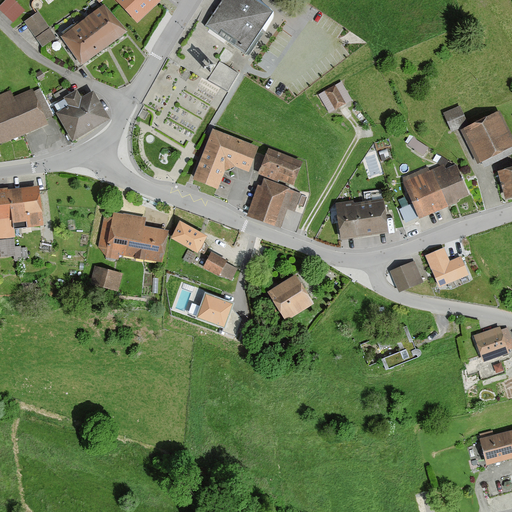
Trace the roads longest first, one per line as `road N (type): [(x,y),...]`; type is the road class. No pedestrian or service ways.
road 1 (unclassified): [(98,152),(136,184),(326,256),(370,260)]
road 2 (unclassified): [(370,260),(382,286),(403,298),(511,319)]
road 3 (residential): [(128,104),(39,58),(0,21)]
road 4 (unclassified): [(370,260),(511,214)]
road 5 (unclassified): [(191,0),(128,104)]
